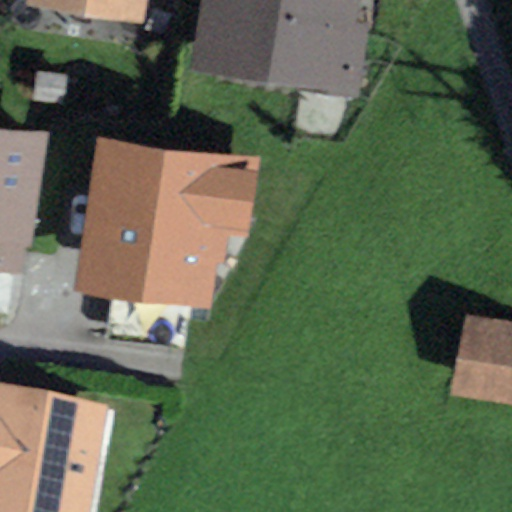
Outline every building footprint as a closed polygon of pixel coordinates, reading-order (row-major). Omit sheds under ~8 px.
[(212,0),(205,55),(335,72),(344,0),(212,0)] [(0,215),(13,147),(0,144),(0,215)] [(184,199),(141,165),(93,229),(136,261),(184,199)] [(511,330),(473,323),(462,384),(511,393),(511,330)] [(74,511),(87,422),(0,410),(0,511),(74,511)]
